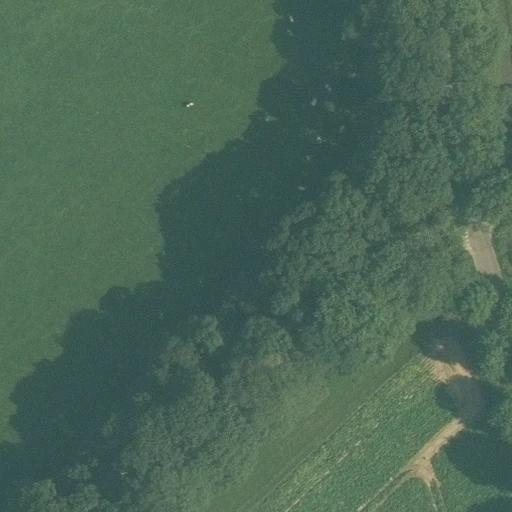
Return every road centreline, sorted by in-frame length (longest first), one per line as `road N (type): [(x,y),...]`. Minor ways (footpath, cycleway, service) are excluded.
road 1 (track): [(121,511),(375,267),(472,222)]
road 2 (tertiary): [(511,340),(472,222),(436,72),(428,0)]
